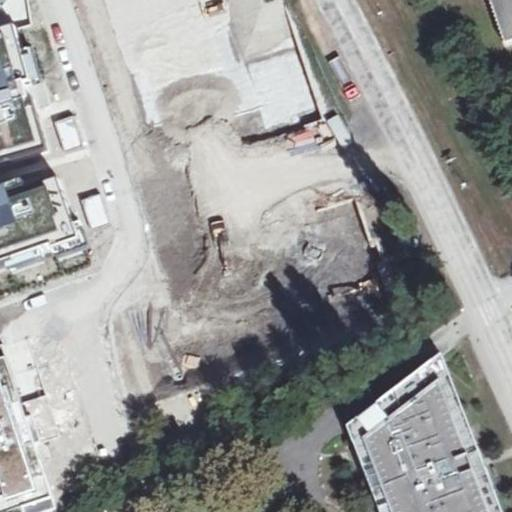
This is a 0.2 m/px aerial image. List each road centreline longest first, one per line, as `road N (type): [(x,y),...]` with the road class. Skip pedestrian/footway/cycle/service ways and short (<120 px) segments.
road 1 (residential): [(50,0),(134,251),(118,283),(0,323)]
road 2 (residential): [(138,511),(190,478),(285,447),(490,315)]
road 3 (secondary): [(331,0),(490,315)]
